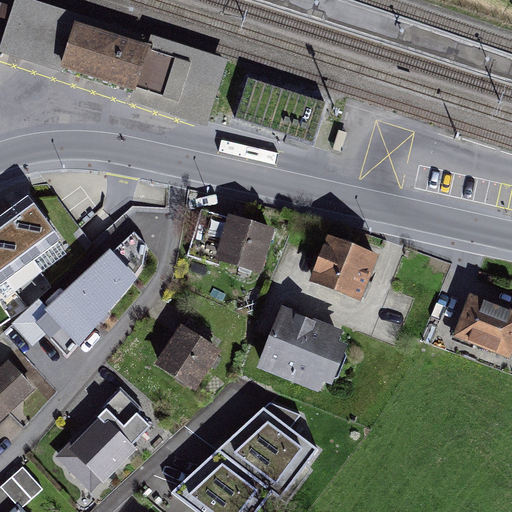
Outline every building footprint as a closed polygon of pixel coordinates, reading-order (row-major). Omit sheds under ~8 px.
[(0,53),(0,58),(61,77),(76,30),(148,53),(151,41),(19,0),(16,0),(14,8),(9,24),(0,53)] [(0,21),(9,24),(14,8),(0,3),(0,21)] [(76,30),(61,77),(132,100),(130,109),(207,134),(229,68),(151,41),(148,53),(76,30)] [(326,108),(249,85),(237,126),(314,150),(326,108)] [(0,280),(61,236),(28,192),(0,212),(0,280)] [(277,223),(230,210),(228,215),(200,207),(186,256),(219,265),(221,258),(264,270),(277,223)] [(114,248),(109,244),(46,304),(41,297),(13,320),(32,345),(47,333),(68,356),(143,264),(147,242),(135,229),(114,248)] [(380,250),(329,229),(310,277),(361,297),(380,250)] [(511,351),(511,305),(471,289),(454,333),(511,355),(511,351)] [(344,326),(281,302),(257,364),(320,388),(324,377),(332,380),(348,339),(340,336),(344,326)] [(186,323),(182,320),(156,360),(197,386),(223,346),(209,337),(213,331),(190,317),(186,323)] [(0,418),(36,386),(9,356),(0,364),(0,418)] [(104,406),(56,455),(91,490),(136,446),(132,441),(151,422),(140,411),(142,408),(121,387),(103,405),(104,406)] [(302,414),(270,400),(172,488),(202,511),(255,511),(282,478),(292,483),(318,445),(294,426),(302,414)] [(45,489),(24,465),(2,484),(19,503),(24,508),(45,489)] [(27,511),(24,508),(19,503),(8,511),(27,511)]
